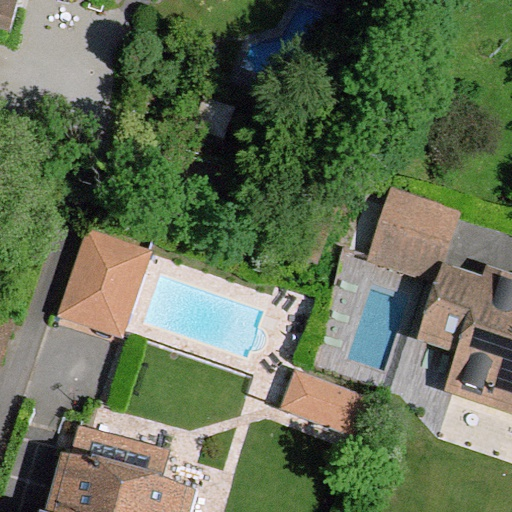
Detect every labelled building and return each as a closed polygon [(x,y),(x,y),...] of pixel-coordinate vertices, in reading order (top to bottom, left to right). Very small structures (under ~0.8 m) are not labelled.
[(0,0),(0,36),(3,37),(13,0),(0,0)] [(336,210),(281,188),(259,245),(316,265),(336,210)] [(455,223),(397,203),(378,264),(436,282),(455,223)] [(147,259),(91,241),(80,264),(141,284),(147,259)] [(122,345),(141,284),(80,264),(61,325),(122,345)] [(511,409),(511,294),(491,288),(488,298),(448,285),(428,343),(468,357),(457,392),(511,409)] [(0,367),(15,322),(0,316),(0,367)] [(365,403),(298,379),(286,412),(353,435),(365,403)] [(167,462),(81,438),(60,511),(196,511),(198,506),(158,495),(167,462)]
